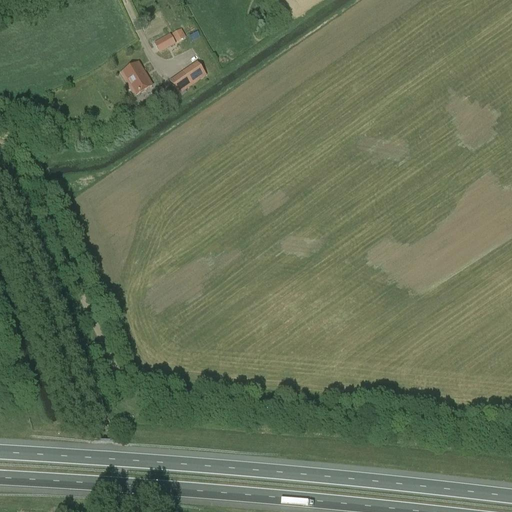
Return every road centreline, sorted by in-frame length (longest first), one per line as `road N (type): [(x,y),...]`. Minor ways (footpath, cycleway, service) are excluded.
road 1 (track): [(511,431),(146,398),(125,385),(73,277),(30,155),(0,141)]
road 2 (motorway): [(511,496),(0,453)]
road 3 (motorway): [(0,479),(416,511)]
road 4 (unclassified): [(133,511),(67,325),(0,183)]
